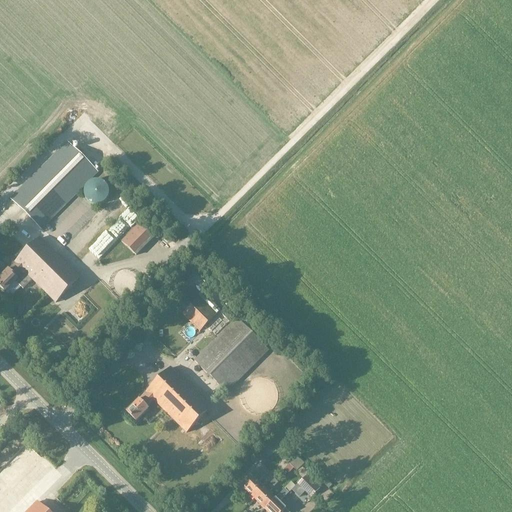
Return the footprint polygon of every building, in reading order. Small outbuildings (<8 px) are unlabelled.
[(67,141),(10,199),(40,228),(97,171),(67,141)] [(109,195),(109,193),(109,192),(108,191),(108,190),(108,189),(107,188),(107,187),(106,186),(105,185),(104,184),(103,183),(102,182),(101,182),(100,181),(99,181),(97,181),(96,181),(95,181),(94,181),(93,182),(91,182),(90,182),(89,183),(88,184),(87,185),(86,186),(86,187),(85,188),(85,189),(84,190),(84,191),(84,192),(84,193),(84,195),(84,196),(84,197),(85,198),(85,199),(86,200),(86,201),(87,202),(88,203),(89,204),(90,205),(91,205),(93,205),(94,206),(95,206),(96,206),(97,206),(99,206),(100,205),(101,205),(102,205),(103,204),(104,203),(105,202),(106,201),(107,200),(107,199),(108,198),(108,197),(108,196),(109,195)] [(135,255),(152,238),(138,224),(121,241),(135,255)] [(32,280),(55,302),(80,277),(39,238),(0,277),(0,287),(4,292),(15,281),(23,289),(32,280)] [(199,331),(227,303),(210,286),(182,314),(199,331)] [(226,393),(268,351),(236,318),(193,360),(226,393)] [(169,368),(138,400),(125,413),(135,423),(148,409),(146,408),(153,401),(185,433),(210,408),(169,368)] [(265,488),(259,482),(268,472),(259,463),(249,473),(255,478),(244,489),(255,500),(275,480),(274,479),(265,488)] [(275,498),(269,492),(278,483),(275,480),(255,500),(264,510),(285,490),(284,489),(275,498)] [(286,510),(279,502),(288,493),(285,490),(264,510),(266,511),(286,511),(285,510),(286,510)] [(47,511),(37,502),(27,491),(6,511),(47,511)]
